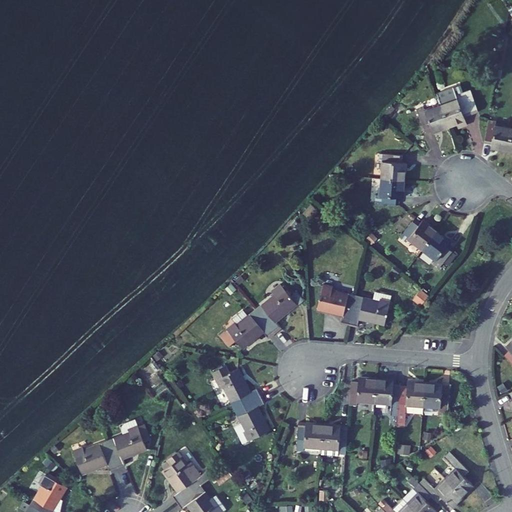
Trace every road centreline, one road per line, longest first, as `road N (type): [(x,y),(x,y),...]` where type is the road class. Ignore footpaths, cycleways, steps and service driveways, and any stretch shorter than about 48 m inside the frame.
road 1 (residential): [(480,362),(342,352),(302,369)]
road 2 (residential): [(480,362),(484,404),(511,493)]
